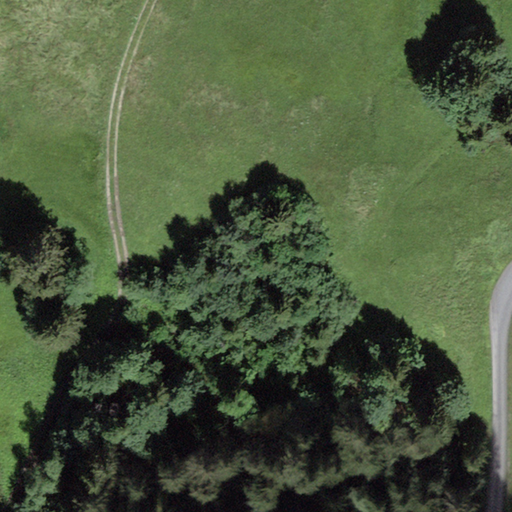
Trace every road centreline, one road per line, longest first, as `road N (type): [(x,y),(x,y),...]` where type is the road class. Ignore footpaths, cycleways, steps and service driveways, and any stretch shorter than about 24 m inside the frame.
road 1 (track): [(6,511),(119,292),(110,143),(117,94),(152,0)]
road 2 (unclassified): [(494,511),(501,316),(511,284)]
